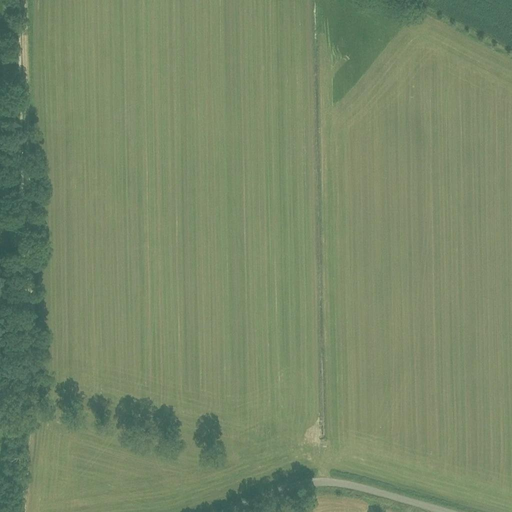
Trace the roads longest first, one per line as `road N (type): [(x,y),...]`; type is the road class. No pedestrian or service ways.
road 1 (track): [(23,0),(31,381),(23,511)]
road 2 (unclassified): [(224,511),(322,482),(442,511)]
